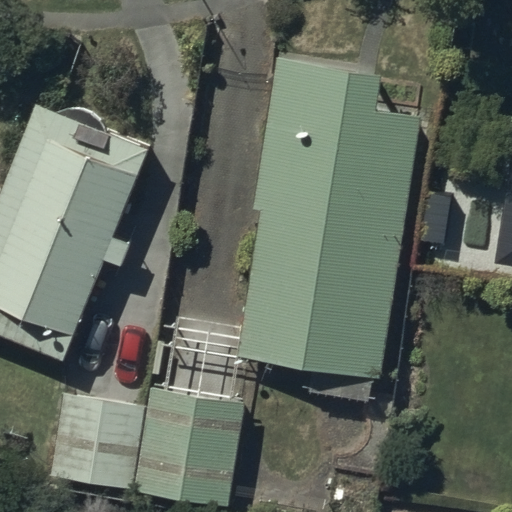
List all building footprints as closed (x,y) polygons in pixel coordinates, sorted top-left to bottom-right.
[(379,66),(282,52),(239,346),(382,367),(420,112),(373,106),(379,66)] [(59,106),(39,98),(0,195),(0,323),(65,348),(147,140),(59,106)] [(511,185),(501,255),(511,256),(511,185)] [(151,383),(148,401),(135,483),(232,498),(247,397),(151,383)] [(148,401),(65,389),(53,470),(135,483),(148,401)]
